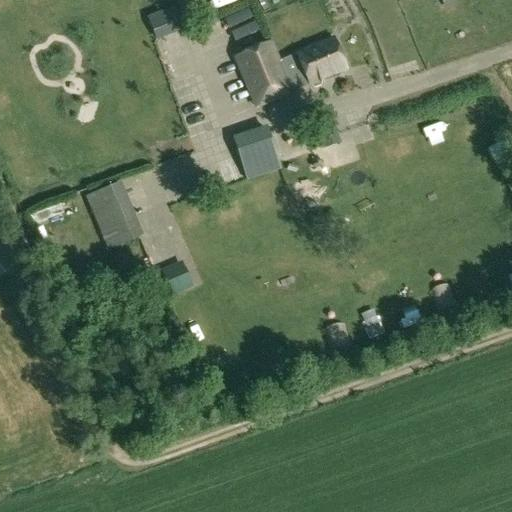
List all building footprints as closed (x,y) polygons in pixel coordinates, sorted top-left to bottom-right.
[(33,0),(38,14),(52,10),(49,0),(33,0)] [(84,0),(67,0),(73,10),(85,2),(84,0)] [(173,6),(151,13),(160,40),(173,36),(169,22),(177,20),(173,6)] [(278,62),(271,43),(236,58),(254,100),(288,86),(291,93),(347,70),(334,39),(278,62)] [(325,125),(337,175),(368,167),(365,156),(362,156),(353,119),(325,125)] [(146,155),(165,149),(159,127),(140,132),(146,155)] [(251,178),(287,166),(275,131),(240,143),(251,178)] [(490,153),(504,167),(511,159),(511,150),(502,141),(490,153)] [(266,215),(283,209),(273,178),(256,184),(266,215)] [(93,190),(110,244),(143,234),(125,179),(93,190)] [(235,226),(253,220),(244,192),(226,198),(235,226)] [(34,209),(38,225),(77,216),(73,200),(34,209)] [(320,226),(303,231),(310,255),(327,250),(320,226)] [(80,264),(97,257),(84,227),(66,234),(80,264)] [(169,273),(174,291),(195,286),(191,268),(169,273)] [(472,280),(454,288),(460,303),(478,295),(472,280)] [(429,315),(447,312),(442,286),(424,289),(429,315)] [(408,328),(400,298),(388,301),(396,331),(408,328)] [(195,332),(219,321),(211,303),(187,314),(195,332)] [(337,323),(317,326),(322,354),(342,351),(337,323)] [(298,365),(309,361),(304,344),(292,348),(298,365)] [(265,378),(277,372),(270,358),(258,364),(265,378)]
